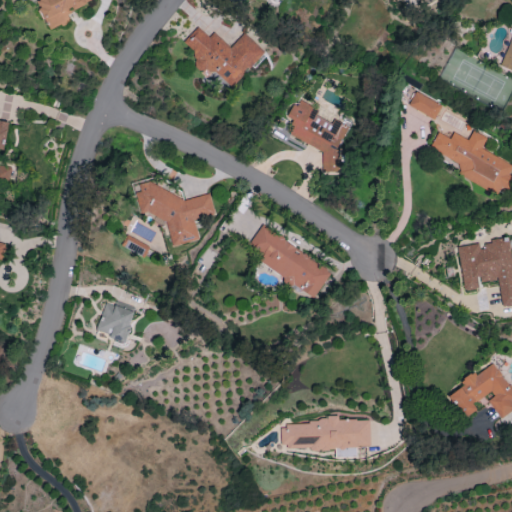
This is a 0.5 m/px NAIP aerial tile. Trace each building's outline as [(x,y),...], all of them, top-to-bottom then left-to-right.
[(66,13),(93,1),(92,0),(36,0),(49,30),(70,21),(66,13)] [(511,34),(500,66),(511,70),(511,24),(511,25),(511,34)] [(264,51),(243,32),(230,47),(213,32),(209,37),(197,26),(182,42),(199,58),(193,65),(201,72),(207,65),(231,87),(264,51)] [(441,105),(415,91),(408,105),(434,119),(441,105)] [(321,150),(322,172),(338,172),(338,145),(345,129),(345,125),(338,121),(329,121),(317,116),(317,109),(305,103),(292,103),(286,118),(291,120),(292,128),(288,135),(321,150)] [(0,148),(3,149),(8,123),(0,121),(0,148)] [(511,168),(511,163),(481,150),(486,137),(472,131),(468,139),(452,132),(450,138),(436,132),(428,150),(460,165),(455,175),(505,198),(511,182),(511,176),(509,175),(511,168)] [(171,246),(198,240),(194,220),(214,215),(209,194),(184,199),(148,182),(138,184),(140,192),(135,193),(140,214),(146,212),(165,221),(171,246)] [(248,246),(262,255),(257,264),(314,296),(331,268),(259,227),(248,246)] [(457,246),(463,290),(479,288),(478,282),(497,279),(501,306),(511,304),(511,261),(508,238),(481,242),(481,243),(457,246)] [(123,343),(134,312),(105,302),(95,329),(110,335),(109,338),(123,343)] [(499,418),(511,409),(511,390),(493,362),(445,393),(461,419),(476,409),(473,405),(485,397),(499,418)] [(368,420),(280,422),(281,449),(369,447),(368,420)]
